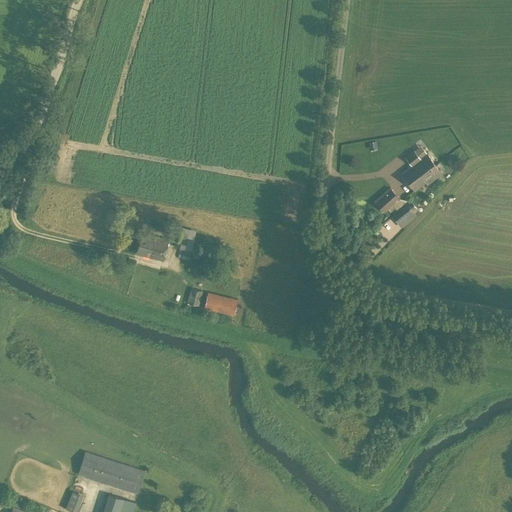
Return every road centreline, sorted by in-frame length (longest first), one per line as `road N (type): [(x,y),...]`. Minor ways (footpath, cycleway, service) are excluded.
road 1 (unclassified): [(511,312),(381,290),(332,252),(326,194),(349,0)]
road 2 (tertiary): [(0,151),(36,121),(76,0)]
